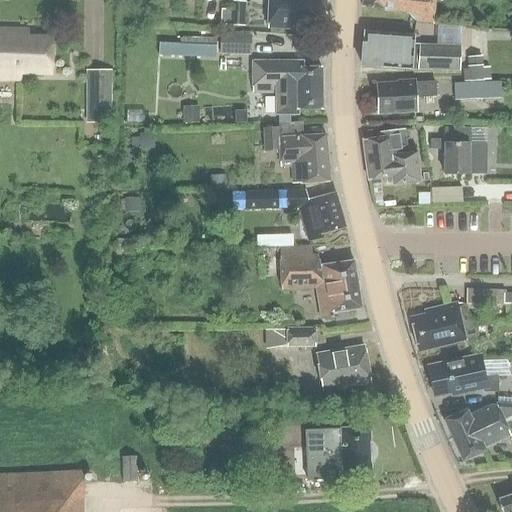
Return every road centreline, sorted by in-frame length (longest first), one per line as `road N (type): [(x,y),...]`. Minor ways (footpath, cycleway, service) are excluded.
road 1 (tertiary): [(457,511),(380,310),(365,247)]
road 2 (tertiary): [(365,247),(346,142),(343,0)]
road 3 (residential): [(511,246),(365,247)]
